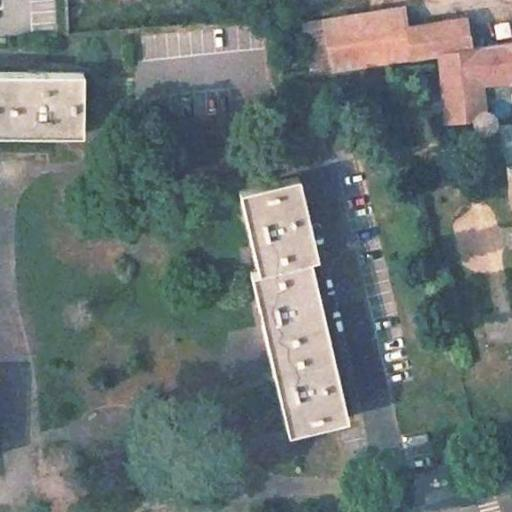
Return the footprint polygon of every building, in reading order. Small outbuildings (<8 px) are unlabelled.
[(314,22),(321,68),(372,61),(389,59),(439,52),(467,48),(464,23),(407,31),(402,0),(377,0),(313,9),(314,22)] [(511,41),(467,48),(470,81),(478,81),(478,83),(508,80),(509,81),(511,80),(511,41)] [(481,114),(478,83),(478,81),(470,81),(467,48),(439,52),(444,116),(475,118),(475,119),(474,120),(474,121),(474,122),(475,123),(475,124),(475,125),(476,126),(476,127),(477,128),(478,129),(479,129),(480,130),(481,130),(482,130),(483,131),(484,131),(485,130),(486,130),(487,130),(490,127),(492,124),(492,123),(492,122),(492,121),(492,119),(491,119),(491,118),(491,117),(490,116),(489,116),(489,115),(488,115),(487,115),(486,114),(486,113),(485,113),(484,114),(483,114),(482,114),(481,114)] [(84,72),(0,70),(0,130),(82,133),(84,72)] [(511,124),(490,127),(500,150),(511,148),(511,124)] [(297,174),(238,189),(254,269),(248,271),(282,430),(342,417),(309,256),(316,255),(297,174)] [(442,488),(458,482),(452,461),(435,467),(442,488)]
